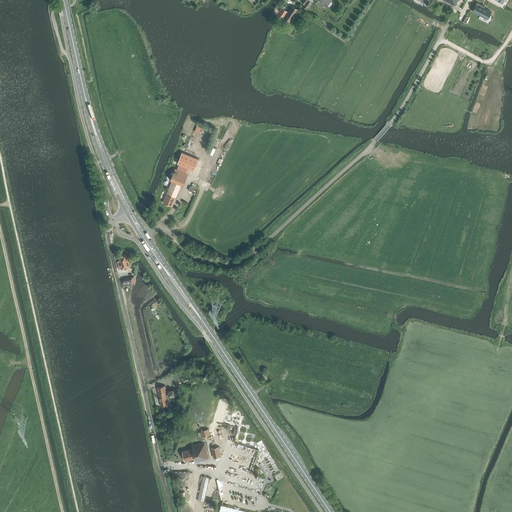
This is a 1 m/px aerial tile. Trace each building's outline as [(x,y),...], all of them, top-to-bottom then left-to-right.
[(303,6),(306,9),(311,4),(308,1),(308,0),(304,0),(302,2),(304,4),(303,6)] [(477,2),(473,9),(478,11),(477,13),(485,17),(486,14),(489,15),(491,12),(484,8),(485,6),(477,2)] [(292,6),(288,12),(287,14),(292,18),(298,9),(292,6)] [(284,18),(289,22),(292,18),(287,14),(288,12),(282,7),(279,11),(276,8),(273,12),(277,14),(276,15),(283,19),(284,18)] [(178,163),(179,164),(188,168),(194,170),(199,159),(182,152),(178,163)] [(188,168),(179,164),(177,169),(179,170),(186,173),(188,168)] [(175,169),(171,180),(172,180),(182,184),(183,185),(188,174),(186,173),(179,170),(177,169),(175,169)] [(168,191),(177,194),(182,184),(172,180),(168,191)] [(168,191),(163,202),(172,206),(174,202),(173,202),(175,197),(176,198),(177,194),(168,191)] [(126,254),(119,256),(122,269),(130,267),(128,262),(130,262),(129,260),(128,260),(126,254)] [(171,396),(179,394),(178,389),(174,390),(174,389),(165,392),(163,386),(156,388),(160,406),(168,405),(167,400),(172,399),(171,396)] [(205,442),(192,445),(193,448),(183,451),(185,461),(195,459),(195,460),(196,460),(196,461),(209,459),(205,442)] [(214,458),(221,456),(219,447),(211,448),(214,458)] [(203,476),(198,500),(204,501),(209,477),(203,476)]
